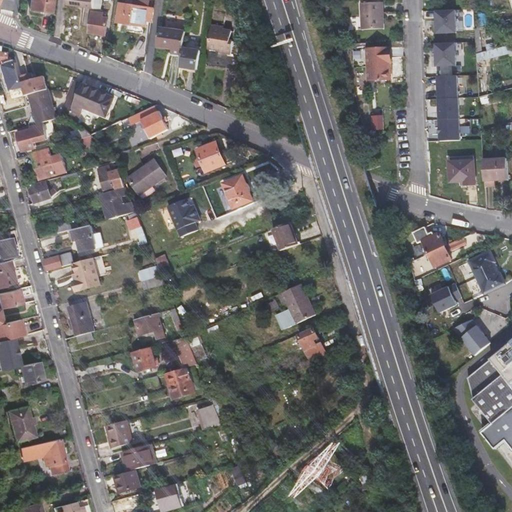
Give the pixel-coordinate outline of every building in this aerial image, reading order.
[(29,0),(29,7),(50,10),(51,0),(29,0)] [(93,10),(94,0),(68,0),(68,6),(93,10)] [(99,0),(94,0),(93,10),(90,32),(105,35),(108,20),(103,19),(104,14),(98,13),(99,0)] [(364,6),(366,31),(387,30),(386,15),(388,15),(387,4),(364,6)] [(153,11),(119,6),(116,24),(145,29),(146,24),(151,24),(153,11)] [(456,10),(437,10),(438,33),(457,33),(456,10)] [(220,59),(233,61),(235,49),(231,48),(233,37),(224,36),(224,34),(213,32),(209,55),(221,57),(220,59)] [(158,34),(156,53),(170,55),(170,59),(181,60),(182,52),(184,38),(158,34)] [(456,43),(437,44),(438,66),(457,65),(456,43)] [(478,53),(479,60),(511,53),(511,43),(488,47),(489,51),(478,53)] [(372,49),(373,71),(377,71),(377,80),(396,78),(394,48),(372,49)] [(7,52),(0,52),(0,70),(10,71),(10,67),(15,67),(15,61),(15,58),(8,57),(7,52)] [(182,52),(181,60),(179,71),(199,74),(202,55),(182,52)] [(22,84),(26,98),(50,91),(46,77),(22,84)] [(466,82),(446,83),(447,105),(466,104),(466,82)] [(74,116),(83,89),(75,86),(71,98),(72,99),(66,119),(74,116)] [(30,97),(38,126),(43,125),(57,121),(49,92),(30,97)] [(115,104),(91,95),(84,113),(108,122),(115,104)] [(496,103),(494,96),(487,98),(489,105),(496,103)] [(235,112),(243,113),(244,100),(236,100),(235,112)] [(449,128),(467,127),(465,105),(447,107),(449,128)] [(157,117),(154,111),(135,120),(138,126),(142,125),(152,143),(156,141),(168,135),(159,116),(157,117)] [(383,117),(374,118),(374,130),(384,129),(383,117)] [(38,126),(19,131),(21,135),(20,135),(24,152),(42,148),(41,142),(47,140),(43,125),(38,126)] [(72,134),(74,144),(95,138),(87,130),(72,134)] [(218,146),(199,154),(208,176),(228,168),(218,146)] [(43,152),(32,155),(36,169),(37,173),(40,182),(67,175),(63,158),(53,161),(52,158),(58,157),(56,149),(43,152)] [(511,153),(491,155),(492,177),(511,174),(511,153)] [(130,182),(139,196),(152,187),(154,190),(168,181),(156,163),(130,182)] [(484,185),(482,163),(460,164),(461,183),(465,182),(472,182),(472,186),(484,185)] [(99,172),(105,195),(107,195),(123,190),(118,173),(111,175),(109,169),(99,172)] [(76,175),(63,178),(65,185),(78,181),(76,175)] [(243,180),(223,188),(234,213),(242,209),(244,214),(256,208),(243,180)] [(31,189),(36,205),(53,200),(48,184),(31,189)] [(152,187),(139,196),(141,200),(154,190),(152,187)] [(130,196),(127,189),(123,190),(107,195),(109,202),(102,203),(107,221),(137,213),(133,203),(124,205),(122,198),(130,196)] [(150,246),(140,221),(129,224),(132,233),(136,232),(140,248),(150,246)] [(56,228),(58,236),(72,232),(80,230),(78,222),(56,228)] [(94,238),(91,228),(80,230),(72,232),(75,243),(78,242),(82,254),(97,250),(94,238)] [(279,254),(295,248),(288,229),(272,236),(279,254)] [(424,252),(426,256),(447,246),(446,243),(443,244),(439,235),(423,242),(427,251),(424,252)] [(102,236),(94,238),(97,250),(105,248),(102,236)] [(466,244),(463,238),(447,246),(426,256),(428,261),(431,260),(434,267),(451,260),(447,251),(449,250),(450,251),(466,244)] [(2,261),(15,257),(11,239),(0,241),(0,264),(3,263),(2,261)] [(72,255),(45,262),(48,272),(75,265),(72,255)] [(489,255),(468,264),(482,295),(482,296),(504,286),(499,276),(497,277),(492,266),(494,265),(489,255)] [(174,274),(168,257),(157,262),(161,272),(164,278),(174,274)] [(96,260),(76,265),(78,274),(79,281),(77,282),(79,292),(102,286),(96,260)] [(0,287),(17,283),(12,261),(3,263),(0,264),(0,287)] [(112,279),(115,290),(138,284),(133,262),(115,266),(118,277),(112,279)] [(482,295),(468,264),(456,269),(471,300),(482,295)] [(144,283),(150,281),(147,272),(139,274),(142,284),(144,283)] [(164,278),(161,272),(153,274),(155,280),(164,278)] [(164,278),(155,280),(150,281),(144,283),(146,291),(167,286),(164,278)] [(463,297),(457,284),(432,295),(440,313),(458,305),(456,300),(463,297)] [(283,312),(290,328),(316,316),(306,295),(304,296),(300,287),(283,295),(289,310),(283,312)] [(19,290),(0,294),(0,304),(2,310),(23,305),(19,290)] [(70,309),(78,337),(95,332),(87,304),(70,309)] [(185,330),(177,311),(172,313),(180,333),(185,330)] [(168,339),(162,315),(138,321),(142,337),(159,333),(161,341),(168,339)] [(474,320),(455,328),(476,356),(492,343),(474,320)] [(0,326),(0,342),(14,339),(27,336),(25,328),(22,328),(21,321),(0,326)] [(191,323),(184,326),(186,330),(188,336),(196,333),(191,323)] [(299,338),(299,336),(295,338),(281,345),(288,359),(290,363),(307,356),(310,362),(312,367),(328,360),(321,346),(318,347),(315,342),(320,340),(315,330),(299,338)] [(95,332),(78,337),(79,342),(97,338),(95,332)] [(201,335),(189,341),(193,350),(205,345),(201,335)] [(14,339),(0,342),(0,356),(4,372),(21,368),(14,339)] [(200,367),(188,339),(175,342),(187,371),(200,367)] [(511,341),(471,376),(475,390),(477,397),(485,407),(497,421),(486,430),(498,446),(510,440),(511,442),(511,341)] [(288,359),(281,345),(269,350),(277,365),(288,359)] [(201,348),(194,350),(199,364),(209,360),(207,353),(205,354),(203,349),(202,349),(201,348)] [(152,353),(136,358),(140,375),(157,371),(156,369),(159,369),(158,363),(155,364),(152,353)] [(329,364),(328,360),(312,367),(310,362),(301,366),(305,374),(329,364)] [(46,381),(41,363),(21,368),(26,386),(46,381)] [(181,374),(181,372),(170,375),(173,388),(183,385),(186,395),(195,392),(189,372),(181,374)] [(159,378),(145,382),(146,386),(154,384),(160,383),(159,378)] [(5,403),(20,399),(17,386),(1,390),(5,403)] [(226,394),(213,399),(221,418),(233,412),(229,404),(230,403),(226,394)] [(28,408),(9,412),(17,443),(36,438),(33,425),(35,425),(33,416),(31,417),(28,408)] [(224,426),(220,418),(216,408),(200,412),(205,431),(224,426)] [(131,443),(126,421),(106,426),(109,437),(111,436),(112,441),(109,441),(111,448),(131,443)] [(230,443),(229,439),(225,431),(219,433),(221,437),(219,438),(222,446),(230,443)] [(205,435),(198,436),(200,450),(208,449),(205,435)] [(262,436),(250,442),(252,447),(264,441),(262,436)] [(69,470),(61,440),(21,449),(25,462),(44,457),(46,466),(51,465),(54,474),(69,470)] [(159,464),(154,444),(123,452),(128,472),(159,464)] [(241,448),(236,450),(238,456),(244,454),(241,448)] [(238,489),(247,485),(240,468),(230,470),(238,489)] [(137,471),(117,477),(119,486),(122,485),(124,492),(142,488),(137,471)] [(174,488),(158,492),(163,511),(166,511),(183,507),(180,495),(177,496),(174,488)] [(84,511),(83,506),(79,507),(77,501),(61,506),(63,511),(62,511),(84,511)]
